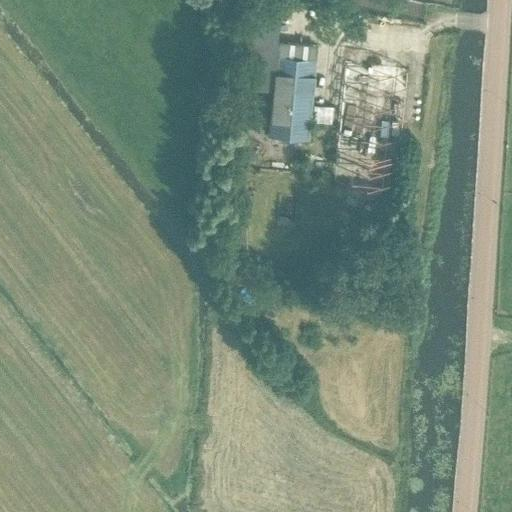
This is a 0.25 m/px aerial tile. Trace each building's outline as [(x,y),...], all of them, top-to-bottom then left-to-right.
[(244,0),(241,39),(276,43),(276,42),(277,42),(281,2),(280,0),(244,0)] [(241,39),(237,86),(272,90),(276,43),(241,39)] [(272,90),(268,136),(308,140),(310,122),(311,106),(315,60),(316,46),(277,42),(276,42),(276,43),(272,90)] [(222,225),(221,250),(246,252),(247,252),(245,227),(237,226),(236,226),(222,225)] [(367,249),(360,262),(373,269),(379,256),(367,249)]
